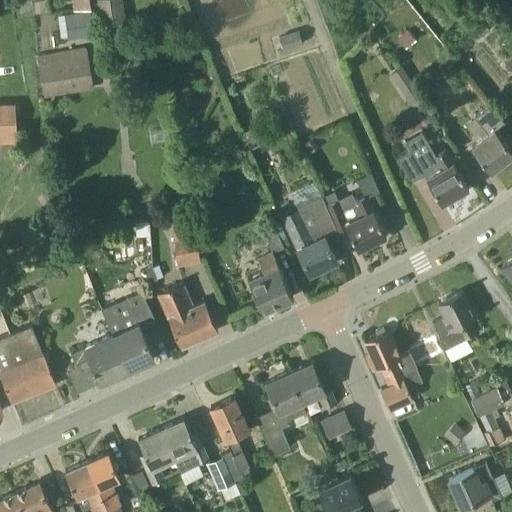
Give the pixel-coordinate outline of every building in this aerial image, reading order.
[(126,24),(121,0),(102,0),(96,1),(101,28),(126,24)] [(65,15),(67,32),(93,29),(90,10),(65,14),(65,15)] [(398,38),(405,46),(415,38),(408,30),(398,38)] [(37,55),(45,96),(93,87),(86,47),(37,55)] [(452,54),(439,64),(448,74),(460,64),(452,54)] [(402,65),(390,73),(410,102),(421,95),(402,65)] [(15,102),(0,102),(0,154),(8,154),(8,141),(17,140),(15,102)] [(511,153),(511,149),(496,129),(505,122),(490,103),(465,123),(478,139),(471,145),(491,170),(511,153)] [(286,128),(287,117),(275,117),(274,127),(286,128)] [(312,136),(302,143),(309,153),(319,146),(312,136)] [(447,146),(433,155),(440,167),(425,175),(441,202),(468,186),(453,160),(454,159),(447,146)] [(411,148),(396,156),(410,178),(423,171),(424,170),(419,163),(411,148)] [(366,194),(356,199),(352,191),(338,198),(334,189),(321,195),(337,230),(347,226),(358,248),(386,235),(366,194)] [(325,236),(337,230),(321,195),(298,207),(314,241),(297,249),(309,272),(337,259),(325,236)] [(172,222),(178,264),(200,261),(194,219),(172,222)] [(136,221),(137,235),(151,235),(151,220),(136,221)] [(284,245),(277,229),(265,234),(273,250),(284,245)] [(54,241),(60,257),(78,249),(71,234),(54,241)] [(293,296),(285,277),(272,250),(258,257),(263,268),(248,275),(263,309),(293,296)] [(511,256),(502,265),(511,277),(511,256)] [(217,329),(204,298),(194,303),(184,281),(158,292),(181,345),(196,338),(198,342),(205,339),(203,335),(217,329)] [(154,356),(141,327),(156,320),(142,288),(102,306),(113,331),(129,367),(154,356)] [(475,316),(470,307),(461,289),(438,301),(445,314),(432,321),(446,346),(477,330),(471,318),(475,316)] [(45,352),(43,353),(32,324),(0,336),(0,372),(4,384),(11,401),(57,383),(45,352)] [(390,326),(388,327),(384,329),(383,326),(376,330),(377,332),(364,338),(371,352),(366,354),(372,368),(379,364),(384,374),(385,373),(389,383),(381,387),(390,407),(401,402),(412,396),(401,373),(417,365),(410,349),(402,352),(400,348),(398,349),(395,343),(397,342),(390,326)] [(76,390),(129,367),(113,331),(84,344),(85,346),(72,352),(76,362),(73,363),(74,367),(67,370),(76,390)] [(324,407),(335,402),(323,374),(318,376),(312,360),(288,371),(305,410),(306,410),(303,402),(318,395),(324,407)] [(290,417),(305,410),(288,371),(266,381),(273,396),(268,398),(272,408),(256,416),(273,453),(290,445),(281,425),(291,421),(290,417)] [(471,396),(479,413),(490,408),(505,402),(497,385),(471,396)] [(249,427),(242,413),(234,395),(210,405),(230,449),(223,452),(235,478),(251,471),(248,465),(249,464),(235,433),(249,427)] [(329,436),(351,426),(343,409),(322,419),(329,436)] [(208,458),(204,449),(195,430),(191,432),(184,417),(161,427),(174,458),(175,458),(180,470),(208,458)] [(465,431),(456,423),(446,434),(455,442),(465,431)] [(498,426),(487,431),(485,432),(494,451),(502,447),(500,441),(511,436),(505,423),(499,426),(498,426)] [(160,464),(174,458),(161,427),(138,437),(145,452),(140,454),(153,482),(165,477),(160,464)] [(108,451),(87,460),(108,509),(110,508),(122,502),(113,481),(120,478),(108,451)] [(240,490),(235,478),(223,452),(221,453),(222,457),(209,463),(219,485),(220,485),(225,497),(240,490)] [(336,469),(347,465),(344,458),(333,463),(336,469)] [(94,511),(100,511),(108,509),(87,460),(65,469),(77,496),(73,498),(74,501),(66,505),(69,511),(86,511),(85,508),(91,505),(94,511)] [(470,511),(488,511),(496,509),(492,498),(501,495),(487,461),(449,477),(450,481),(448,482),(452,492),(455,491),(461,505),(467,503),(470,511)] [(149,486),(142,469),(132,473),(139,491),(149,486)] [(359,511),(355,502),(362,499),(350,472),(317,487),(328,511),(359,511)] [(53,511),(48,499),(40,481),(13,492),(22,511),(53,511)] [(22,511),(13,492),(0,498),(0,511),(22,511)]
